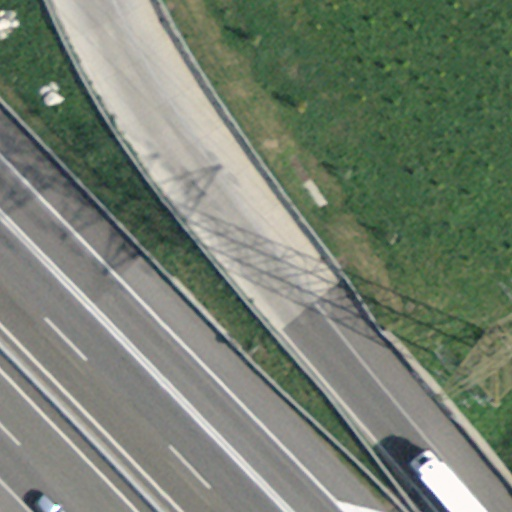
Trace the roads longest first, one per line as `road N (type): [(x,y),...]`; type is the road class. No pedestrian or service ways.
road 1 (motorway): [(350,511),(0,156)]
road 2 (motorway): [(225,511),(0,265)]
